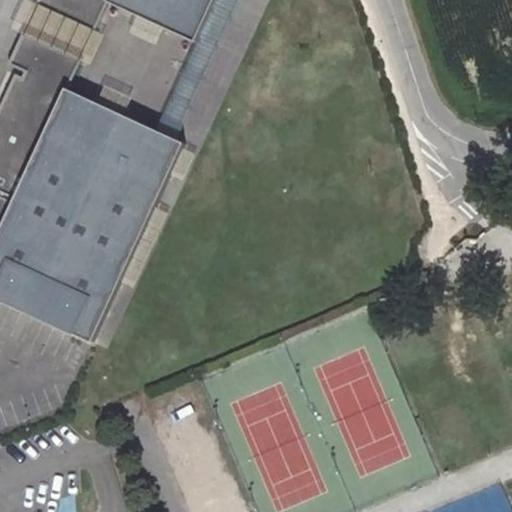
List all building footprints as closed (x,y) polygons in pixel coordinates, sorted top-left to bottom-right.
[(35,0),(34,2),(91,28),(103,2),(103,0),(35,0)] [(103,0),(103,2),(190,42),(207,0),(103,0)] [(221,0),(213,0),(182,93),(219,105),(252,10),(221,0)] [(12,73),(0,98),(0,198),(8,203),(61,88),(75,58),(21,34),(7,64),(23,71),(20,77),(12,73)] [(8,203),(0,220),(0,306),(90,348),(184,144),(152,129),(61,88),(8,203)] [(0,220),(8,203),(0,198),(0,220)]
